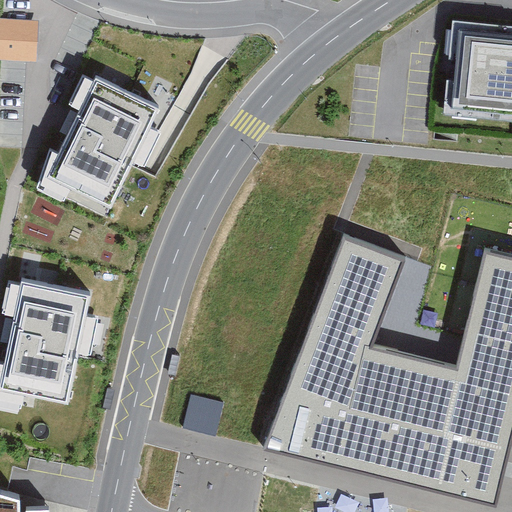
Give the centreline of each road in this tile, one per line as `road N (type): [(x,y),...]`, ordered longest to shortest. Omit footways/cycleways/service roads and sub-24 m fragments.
road 1 (secondary): [(110,511),(126,427),(192,218),(246,127),(324,47)]
road 2 (residential): [(324,47),(285,13),(183,16),(111,0)]
